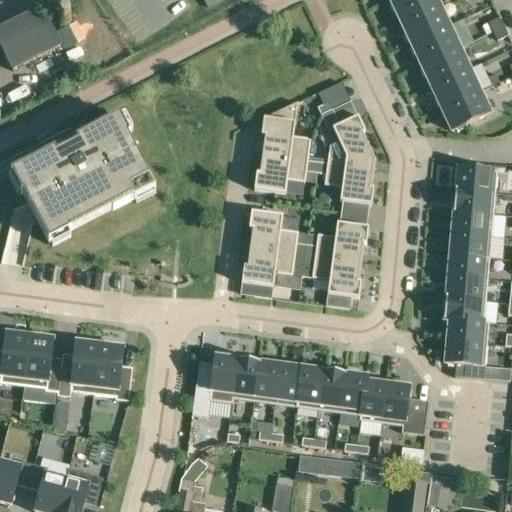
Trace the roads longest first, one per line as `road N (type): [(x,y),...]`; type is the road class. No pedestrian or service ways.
road 1 (residential): [(223,317),(353,331),(375,329),(390,315),(402,156),(347,43)]
road 2 (residential): [(139,511),(156,457),(173,316)]
road 3 (residential): [(223,317),(242,133)]
road 4 (residential): [(173,316),(0,303)]
